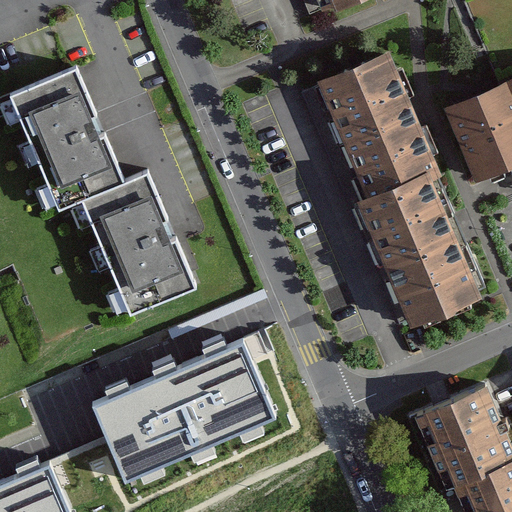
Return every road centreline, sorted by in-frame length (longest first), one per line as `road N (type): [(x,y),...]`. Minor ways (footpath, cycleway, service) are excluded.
road 1 (residential): [(169,0),(339,409)]
road 2 (residential): [(511,337),(339,409)]
